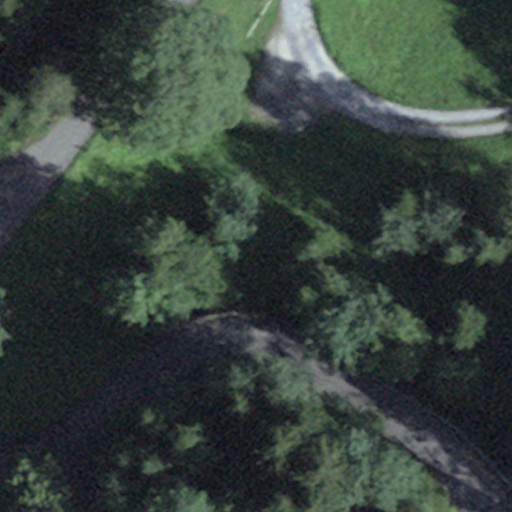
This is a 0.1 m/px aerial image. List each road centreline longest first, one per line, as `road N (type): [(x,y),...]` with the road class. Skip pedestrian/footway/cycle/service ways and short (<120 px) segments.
road 1 (unclassified): [(0,477),(19,471),(168,358),(245,333),(304,355),(404,421),(452,462),(485,511)]
road 2 (track): [(297,0),(308,51),(367,114),(433,126),(511,117)]
road 3 (unclassified): [(173,0),(0,217)]
